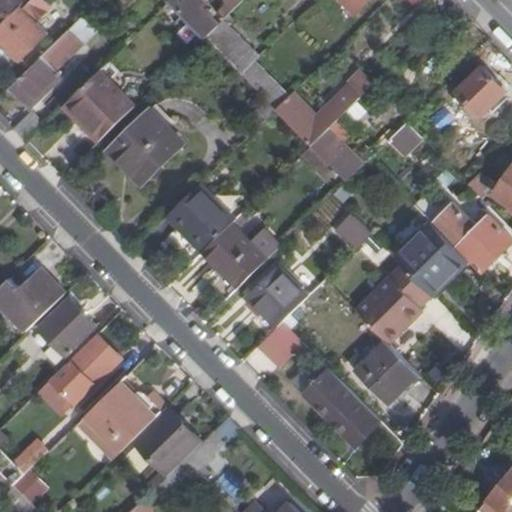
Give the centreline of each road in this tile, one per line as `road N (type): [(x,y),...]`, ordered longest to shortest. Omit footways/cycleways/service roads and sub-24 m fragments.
road 1 (residential): [(0,149),(359,511)]
road 2 (unclassified): [(397,511),(511,346)]
